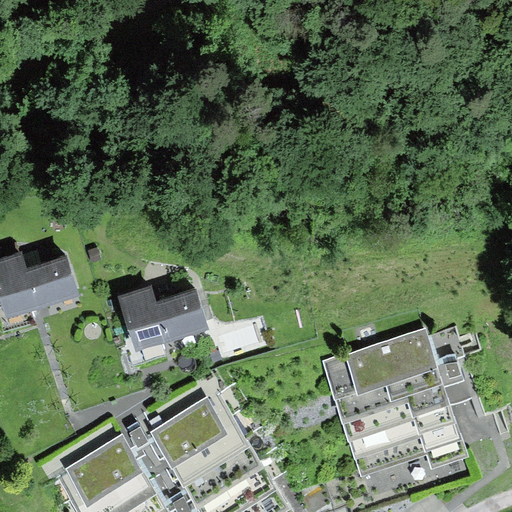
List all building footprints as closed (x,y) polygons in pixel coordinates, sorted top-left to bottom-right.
[(18,252),(0,258),(0,309),(2,317),(33,307),(74,294),(61,254),(23,267),(18,252)] [(152,280),(119,290),(136,342),(173,332),(208,319),(196,281),(156,294),(152,280)] [(427,322),(323,353),(360,472),(431,450),(434,461),(466,451),(427,322)] [(296,511),(212,377),(148,416),(207,511),(296,511)] [(171,511),(117,428),(49,469),(76,511),(171,511)]
